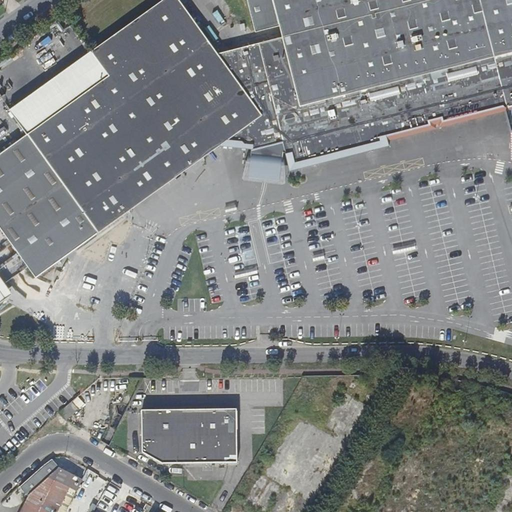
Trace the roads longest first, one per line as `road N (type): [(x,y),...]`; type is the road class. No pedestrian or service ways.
road 1 (unclassified): [(511,373),(425,353),(0,361)]
road 2 (residential): [(189,511),(76,441),(40,449),(0,484)]
